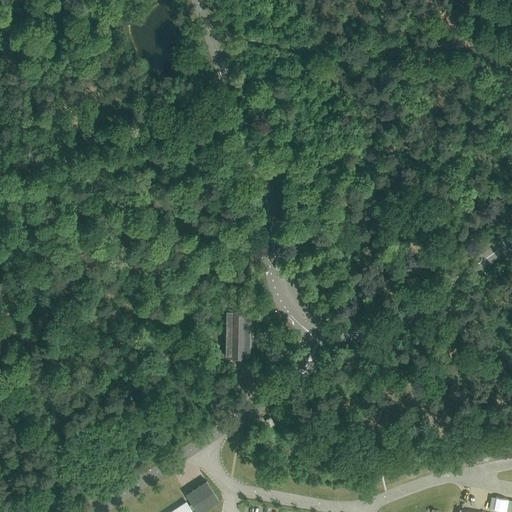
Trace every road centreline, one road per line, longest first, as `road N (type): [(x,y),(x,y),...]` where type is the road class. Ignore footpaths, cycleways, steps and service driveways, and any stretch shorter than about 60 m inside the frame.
road 1 (unclassified): [(316,328),(278,295),(198,0)]
road 2 (unclassified): [(316,328),(290,380),(256,409),(99,511)]
road 3 (unclassified): [(494,256),(384,330),(344,337),(316,328)]
